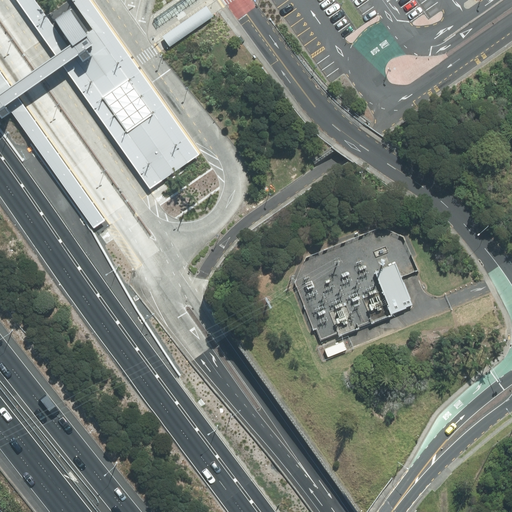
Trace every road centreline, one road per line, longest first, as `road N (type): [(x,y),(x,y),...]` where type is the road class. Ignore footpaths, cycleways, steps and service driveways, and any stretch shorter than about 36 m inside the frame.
road 1 (motorway): [(0,162),(257,511)]
road 2 (motorway): [(0,352),(124,511)]
road 3 (secondary): [(511,388),(444,447),(393,511)]
road 4 (motorway): [(77,511),(0,414)]
